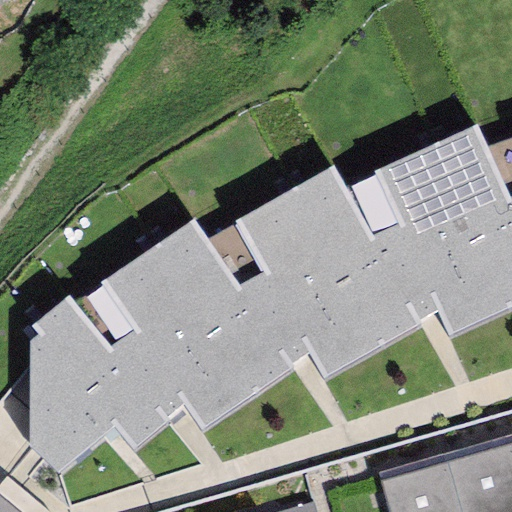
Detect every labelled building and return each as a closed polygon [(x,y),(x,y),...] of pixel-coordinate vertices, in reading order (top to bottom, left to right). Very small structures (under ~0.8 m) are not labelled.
[(416,329),(435,319),(447,345),(511,315),(511,218),(508,208),(474,134),(372,181),(397,234),(369,245),(416,329)] [(288,373),(307,363),(321,388),(419,334),(416,329),(369,245),(330,176),(232,231),(260,281),(236,296),(288,373)] [(168,422),(182,415),(200,441),(291,377),(288,373),(236,296),(191,228),(97,296),(129,340),(109,355),(168,422)] [(109,355),(66,306),(29,337),(36,345),(29,351),(27,455),(56,485),(114,438),(134,458),(172,427),(168,422),(109,355)] [(511,511),(511,449),(446,469),(457,511),(511,511)] [(457,511),(446,469),(379,488),(385,511),(457,511)]
